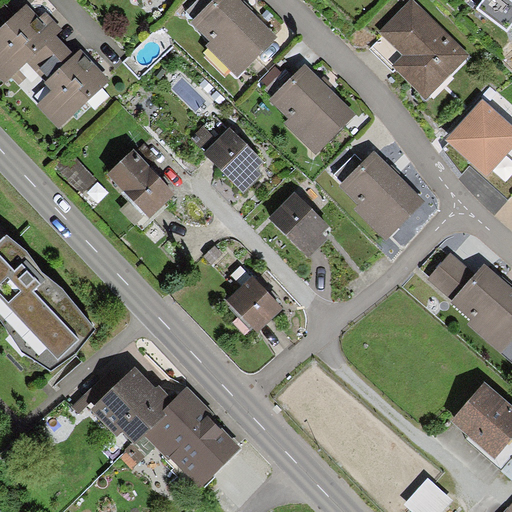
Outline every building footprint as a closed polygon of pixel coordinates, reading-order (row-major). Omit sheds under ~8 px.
[(110,83),(33,0),(31,0),(0,28),(0,73),(9,84),(33,62),(59,90),(42,105),(62,127),(110,83)] [(278,42),(237,0),(216,0),(190,25),(211,46),(208,49),(238,80),(278,42)] [(511,0),(485,0),(478,9),(508,33),(511,26),(511,0)] [(474,61),(416,2),(379,38),(410,69),(401,79),(428,107),(474,61)] [(305,68),(269,105),(287,123),(283,127),(317,159),(357,118),(325,87),(305,68)] [(511,150),(511,128),(482,103),(448,143),(489,178),(511,150)] [(264,166),(230,131),(204,158),(243,196),(262,177),(257,173),(264,166)] [(177,198),(135,154),(106,180),(149,225),(177,198)] [(428,206),(377,154),(340,190),(358,207),(354,211),(388,245),(428,206)] [(65,173),(86,192),(96,181),(76,162),(65,173)] [(329,230),(295,196),(270,222),(309,261),(328,242),(323,237),(329,230)] [(0,326),(21,359),(51,378),(73,363),(97,336),(62,295),(42,279),(27,257),(3,239),(0,241),(0,326)] [(452,255),(429,281),(454,304),(453,305),(475,324),(471,328),(511,364),(511,291),(485,268),(477,277),(452,255)] [(283,312),(253,280),(227,303),(257,336),(283,312)] [(130,443),(170,407),(136,369),(88,412),(112,438),(119,431),(130,443)] [(511,460),(511,410),(484,386),(449,426),(502,473),(511,460)] [(236,451),(185,394),(170,407),(130,443),(124,449),(141,469),(162,450),(195,487),(236,451)] [(27,454),(20,446),(9,455),(17,463),(27,454)] [(414,511),(446,511),(456,501),(431,479),(407,505),(414,511)] [(511,511),(511,501),(501,511),(511,511)]
